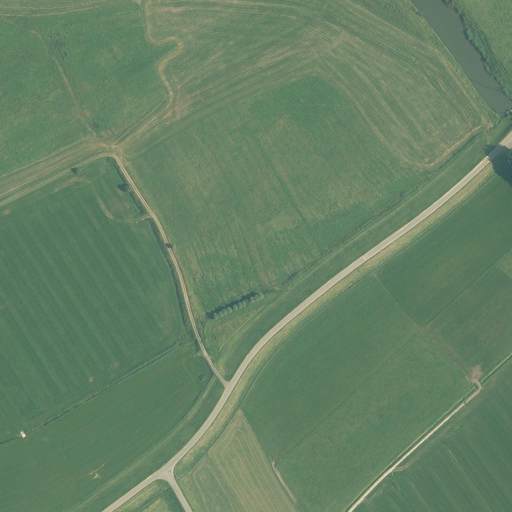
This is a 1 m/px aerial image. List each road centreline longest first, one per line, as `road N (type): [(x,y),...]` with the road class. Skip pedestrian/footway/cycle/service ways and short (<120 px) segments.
road 1 (tertiary): [(167,468),(264,340),(420,220),(511,136)]
road 2 (track): [(231,388),(197,336),(168,245),(113,155),(0,203)]
